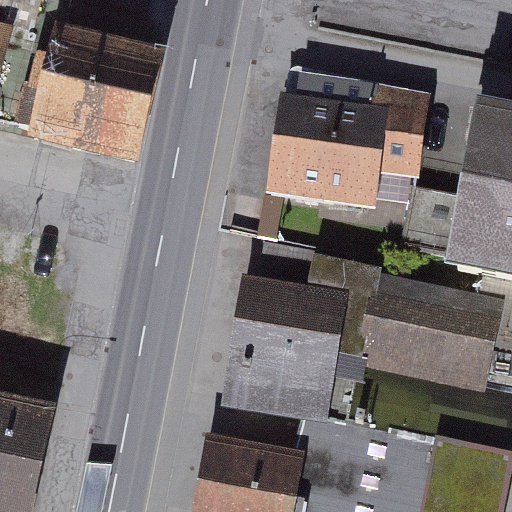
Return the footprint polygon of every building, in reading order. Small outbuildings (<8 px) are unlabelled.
[(163,59),(54,36),(30,149),(138,172),(163,59)] [(27,47),(0,40),(0,148),(3,150),(27,47)] [(408,131),(300,113),(280,224),(389,243),(408,131)] [(511,126),(497,124),(467,291),(511,298),(511,126)] [(345,293),(244,275),(222,402),(323,420),(345,293)] [(511,320),(391,300),(377,383),(511,406),(511,320)] [(31,511),(55,397),(0,385),(0,511),(31,511)] [(301,511),(312,449),(204,430),(190,511),(301,511)] [(511,511),(511,468),(443,457),(433,511),(511,511)]
